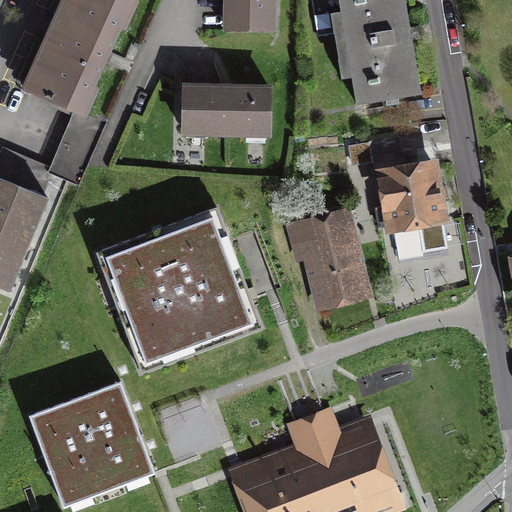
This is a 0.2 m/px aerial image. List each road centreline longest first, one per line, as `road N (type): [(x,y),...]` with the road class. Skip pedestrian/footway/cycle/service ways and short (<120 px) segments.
road 1 (residential): [(438,0),(484,265)]
road 2 (residential): [(511,421),(484,265)]
